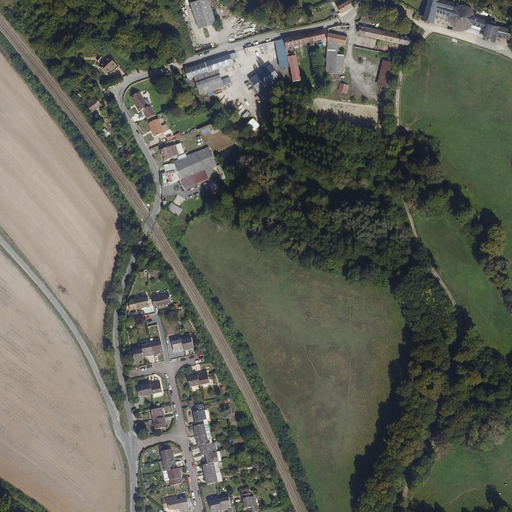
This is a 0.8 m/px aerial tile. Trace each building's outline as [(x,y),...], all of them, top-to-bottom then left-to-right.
[(213,24),(208,10),(204,0),(198,0),(187,4),(196,30),(213,24)] [(340,13),(352,6),(348,0),(337,7),(340,13)] [(475,18),(473,14),(472,11),(469,9),(467,8),(463,7),(459,7),(456,8),(454,10),(453,9),(454,5),(440,1),(437,0),(429,0),(424,20),(433,23),(436,13),(439,14),(450,17),(450,20),(451,24),(453,27),(456,30),(460,32),(463,32),(467,31),(471,29),(473,26),(474,24),(488,29),(485,38),(494,41),(496,37),(508,40),(510,31),(489,25),(490,23),(475,18)] [(410,37),(383,30),(359,25),(358,33),(365,36),(408,45),(409,44),(411,45),(412,40),(410,40),(410,37)] [(318,30),(315,31),(312,32),(313,41),(324,39),(325,29),(318,30)] [(312,32),(283,38),(283,39),(286,48),(309,42),(313,41),(312,32)] [(345,45),(347,37),(328,33),(328,41),(337,43),(345,45)] [(286,48),(283,39),(275,41),(278,59),(280,68),(290,66),(287,56),(286,48)] [(342,73),(344,56),(337,56),(337,43),(328,41),(325,73),(342,73)] [(270,53),(268,43),(262,45),(265,55),(270,53)] [(218,69),(233,64),(229,54),(185,69),(187,75),(183,76),(184,78),(188,77),(189,80),(194,78),(200,94),(207,92),(224,86),(218,69)] [(295,55),(287,56),(290,66),(293,81),(300,79),(295,55)] [(96,65),(105,58),(103,56),(101,59),(99,57),(93,62),(96,65)] [(116,67),(106,57),(105,58),(96,65),(103,73),(107,70),(110,73),(116,67)] [(387,88),(391,70),(393,62),(382,60),(376,85),(387,88)] [(259,72),(271,65),(269,62),(257,70),(259,72)] [(262,87),(279,76),(271,65),(259,72),(250,79),(251,82),(252,83),(253,84),(254,86),(258,91),(260,89),(262,87)] [(344,94),(347,86),(342,85),(340,84),(337,92),(344,94)] [(151,108),(148,101),(145,93),(134,97),(141,113),(145,111),(149,120),(158,116),(154,107),(151,108)] [(100,106),(96,98),(86,105),(91,112),(100,106)] [(256,136),(264,129),(253,118),(245,125),(256,136)] [(167,133),(160,119),(151,124),(157,138),(167,133)] [(200,135),(212,131),(210,125),(198,130),(200,135)] [(179,156),(176,147),(170,149),(169,147),(161,151),(166,162),(174,159),(174,158),(179,156)] [(211,155),(208,148),(197,153),(200,162),(212,157),(211,155)] [(217,170),(212,157),(200,162),(197,153),(173,163),(175,168),(180,180),(183,178),(183,176),(202,168),(207,181),(211,191),(213,190),(214,193),(218,191),(214,181),(215,180),(212,172),(217,170)] [(207,181),(202,168),(183,176),(183,178),(180,180),(184,190),(207,181)] [(182,209),(171,202),(167,209),(179,215),(182,209)] [(169,305),(167,296),(153,299),(153,298),(150,299),(152,308),(155,307),(155,308),(169,305)] [(147,306),(146,297),(133,300),(132,301),(127,302),(126,304),(127,310),(134,309),(134,308),(147,306)] [(193,347),(191,337),(181,339),(183,351),(189,350),(188,348),(193,347)] [(183,351),(181,339),(171,341),(173,351),(179,350),(179,352),(183,351)] [(163,351),(161,341),(151,343),(154,355),(159,353),(159,352),(163,351)] [(154,355),(151,343),(141,345),(142,348),(144,355),(149,354),(149,356),(154,355)] [(144,355),(142,348),(132,350),(135,361),(140,360),(140,359),(144,358),(144,355)] [(211,382),(209,372),(204,373),(204,372),(198,373),(201,384),(211,382)] [(201,384),(198,373),(194,374),(194,375),(189,377),(191,386),(201,384)] [(161,392),(159,382),(155,382),(155,381),(149,382),(152,394),(161,392)] [(152,394),(149,382),(145,383),(145,384),(140,386),(137,387),(139,396),(142,395),(142,396),(152,394)] [(205,420),(202,403),(193,405),(195,411),(193,412),(194,417),(193,417),(195,426),(204,424),(203,420),(205,420)] [(226,419),(233,418),(232,405),(225,406),(226,419)] [(162,412),(161,407),(151,410),(153,419),(165,417),(164,412),(162,412)] [(166,427),(165,423),(166,422),(165,417),(153,419),(155,429),(166,427)] [(206,433),(204,424),(195,426),(194,426),(195,430),(193,431),(195,436),(206,433)] [(209,443),(206,433),(195,436),(196,441),(197,440),(198,446),(200,445),(209,443)] [(213,453),(211,443),(209,443),(200,445),(201,450),(200,450),(201,455),(205,455),(213,453)] [(174,459),(173,454),(171,454),(170,449),(159,452),(161,457),(162,462),(174,459)] [(218,461),(216,452),(213,453),(205,455),(206,459),(207,459),(208,464),(213,462),(218,461)] [(175,469),(174,464),(175,464),(174,459),(162,462),(164,471),(175,469)] [(215,472),(213,462),(208,464),(202,465),(203,470),(202,470),(203,475),(215,472)] [(182,484),(179,473),(178,474),(177,468),(175,469),(164,471),(161,472),(165,488),(182,484)] [(218,482),(215,472),(203,475),(204,480),(206,480),(207,485),(218,482)] [(256,506),(253,496),(250,496),(250,492),(241,494),(243,503),(244,503),(246,508),(251,507),(256,506)] [(179,509),(177,500),(176,497),(161,500),(163,508),(168,506),(169,509),(174,508),(174,510),(179,509)] [(231,507),(229,497),(219,499),(221,511),(226,510),(226,508),(231,507)] [(189,508),(187,498),(177,500),(179,509),(179,511),(185,511),(184,509),(189,508)] [(217,511),(221,511),(219,499),(209,501),(211,511),(216,510),(216,511),(217,511)]
